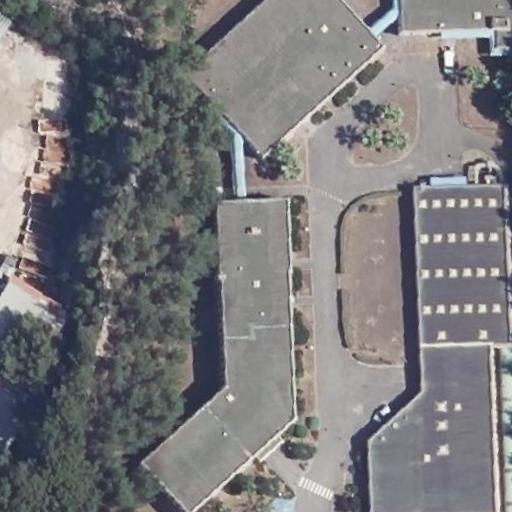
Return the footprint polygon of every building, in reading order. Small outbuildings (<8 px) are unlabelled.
[(382,47),(372,36),(366,29),(338,0),(262,0),(184,73),(207,98),(212,103),(241,134),(263,157),(382,47)] [(390,0),(391,8),(366,29),(372,36),(398,16),(398,2),(397,0),(390,0)] [(511,0),(397,0),(398,2),(398,16),(398,24),(399,32),(438,31),(494,27),(495,47),(511,45),(511,0)] [(0,37),(12,22),(0,13),(0,37)] [(494,27),(438,31),(438,38),(487,34),(489,54),(511,52),(511,45),(495,47),(494,27)] [(64,65),(39,70),(44,90),(68,85),(64,65)] [(241,134),(212,103),(207,108),(230,133),(233,204),(235,204),(244,204),(241,134)] [(497,511),(490,344),(510,343),(503,186),(412,189),(422,393),(370,443),(372,511),(497,511)] [(246,204),(244,204),(235,204),(233,204),(215,204),(221,389),(138,464),(180,511),(190,511),(254,455),(274,439),(292,422),(285,203),(246,204)] [(12,277),(0,298),(0,463),(66,350),(66,308),(12,277)] [(511,511),(511,387),(510,343),(490,344),(497,511),(511,511)] [(280,445),(274,439),(254,455),(260,461),(280,445)]
